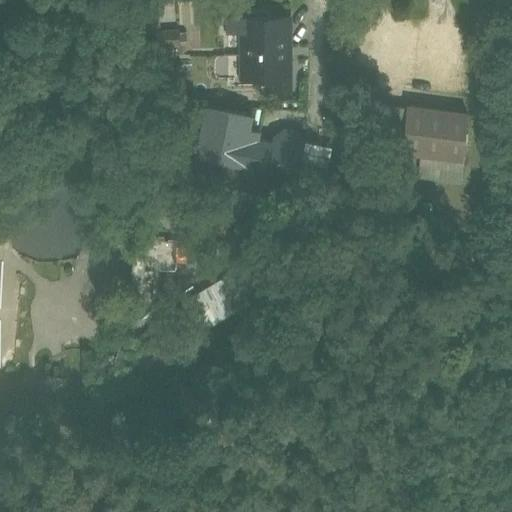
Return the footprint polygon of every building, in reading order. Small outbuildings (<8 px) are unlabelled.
[(291,34),(224,32),(224,51),(239,52),(238,96),(271,97),(271,109),(289,110),(291,34)] [(413,171),(476,176),(480,124),(417,119),(413,171)] [(249,130),(206,121),(196,165),(295,186),(301,156),(296,146),(283,142),(272,147),(271,155),(257,152),(259,144),(247,141),(249,130)] [(185,248),(156,248),(156,236),(136,236),(136,301),(155,301),(155,285),(185,285),(185,248)] [(268,287),(256,263),(179,304),(194,333),(243,307),(240,302),(268,287)]
